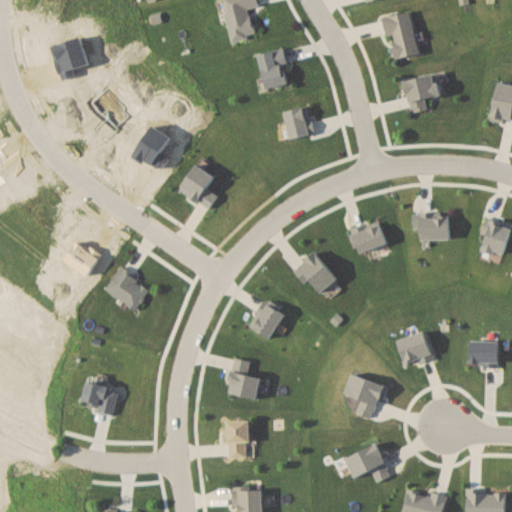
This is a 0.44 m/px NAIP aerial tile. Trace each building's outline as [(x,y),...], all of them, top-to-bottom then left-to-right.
[(250,7),(260,5),(258,0),(223,0),(233,41),(256,35),(250,7)] [(386,15),(394,58),(419,53),(411,11),(386,15)] [(261,52),(266,87),(291,83),(285,48),(261,52)] [(137,309),(152,286),(122,266),(106,288),(137,309)] [(25,352),(15,366),(46,392),(56,375),(44,365),(48,358),(38,351),(35,358),(25,352)] [(252,360),(235,357),(228,391),(258,396),(261,375),(250,373),(252,360)] [(93,410),(114,415),(120,388),(87,380),(83,400),(94,403),(93,410)] [(0,495),(4,501),(13,487),(0,477),(0,495)] [(235,507),(241,507),(240,511),(263,511),(263,487),(235,487),(235,507)] [(34,511),(70,511),(54,507),(56,498),(32,493),(29,507),(35,511),(34,511)]
